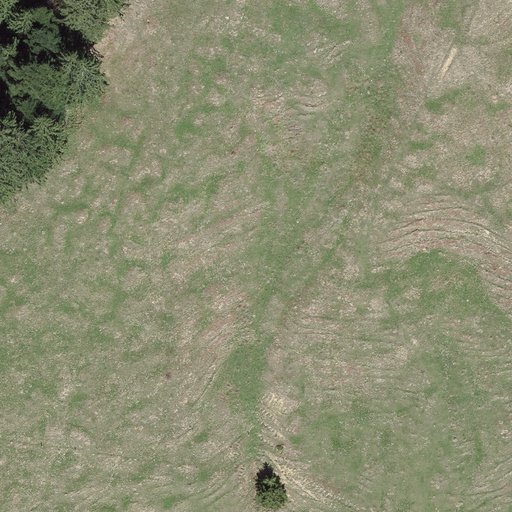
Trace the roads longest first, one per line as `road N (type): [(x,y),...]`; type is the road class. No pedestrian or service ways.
road 1 (track): [(424,511),(419,464),(441,405),(433,373),(362,266),(365,230)]
road 2 (track): [(365,230),(471,0)]
